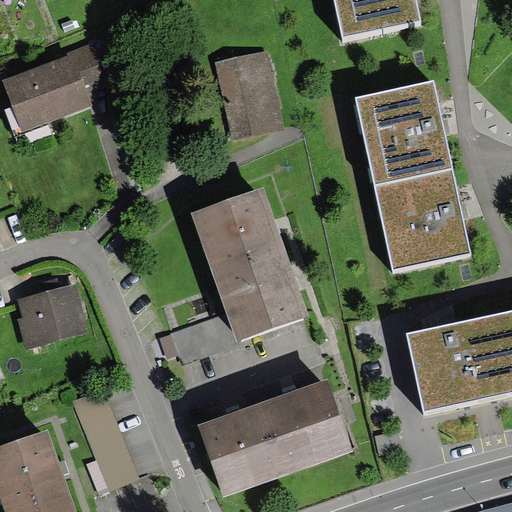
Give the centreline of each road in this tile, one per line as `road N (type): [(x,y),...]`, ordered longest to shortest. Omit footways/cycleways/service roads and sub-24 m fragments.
road 1 (residential): [(0,264),(43,250),(88,263),(195,511)]
road 2 (primary): [(386,511),(511,474)]
